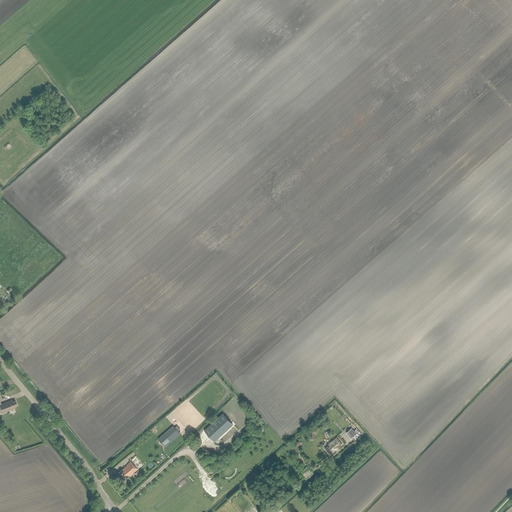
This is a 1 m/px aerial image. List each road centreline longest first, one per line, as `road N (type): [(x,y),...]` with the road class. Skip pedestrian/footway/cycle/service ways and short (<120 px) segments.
road 1 (tertiary): [(113,508),(0,361)]
road 2 (track): [(116,511),(182,449),(208,444)]
